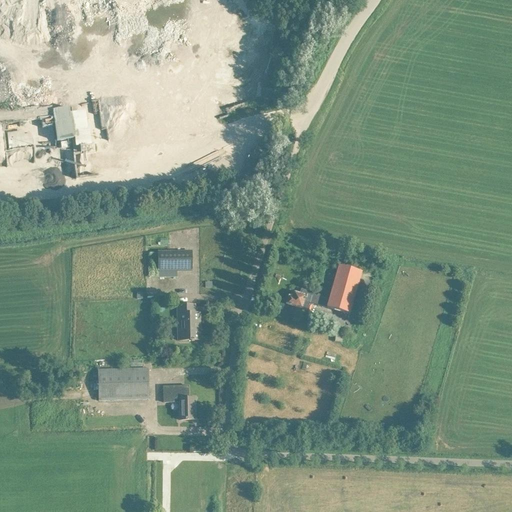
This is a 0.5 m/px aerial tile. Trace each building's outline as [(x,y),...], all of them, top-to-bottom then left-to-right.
[(53,110),(57,141),(73,139),(69,108),(53,110)] [(30,139),(23,139),(23,137),(6,138),(6,153),(30,153),(30,139)] [(250,192),(266,153),(256,149),(240,188),(250,192)] [(192,270),(192,253),(158,253),(158,278),(177,278),(177,270),(192,270)] [(373,276),(338,266),(328,300),(320,297),(320,296),(318,295),(317,296),(313,295),(313,294),(309,292),(310,289),(307,289),(306,292),(301,290),(300,295),(292,292),(290,297),(289,297),(288,298),(287,298),(286,303),(287,304),(286,305),(308,311),(310,303),(326,308),(361,318),(373,276)] [(200,341),(199,314),(194,314),(194,306),(177,306),(177,315),(181,315),(181,340),(178,341),(200,341)] [(336,330),(333,341),(340,343),(342,332),(336,330)] [(149,400),(148,370),(98,371),(99,401),(149,400)] [(194,399),(192,399),(188,399),(188,387),(163,387),(163,403),(179,402),(179,421),(195,420),(194,399)] [(206,467),(205,477),(214,477),(214,467),(206,467)] [(176,498),(176,478),(171,478),(171,494),(159,494),(159,478),(155,478),(155,498),(171,498),(176,498)]
